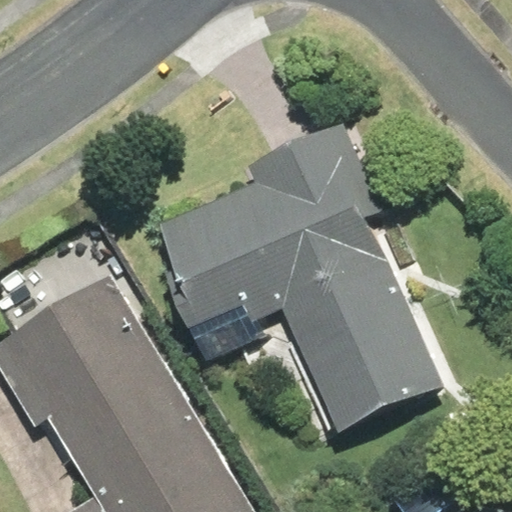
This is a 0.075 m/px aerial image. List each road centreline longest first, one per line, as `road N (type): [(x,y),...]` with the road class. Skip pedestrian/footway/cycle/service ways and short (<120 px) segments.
road 1 (residential): [(0,111),(157,0)]
road 2 (residential): [(511,124),(391,0)]
